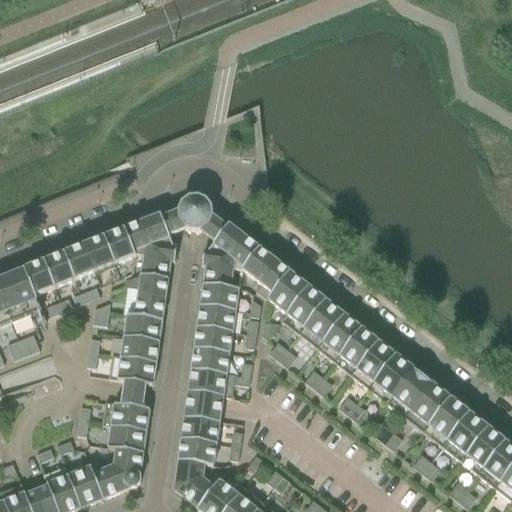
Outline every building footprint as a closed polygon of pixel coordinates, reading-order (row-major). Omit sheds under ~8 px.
[(160,219),(124,234),(134,259),(135,259),(143,260),(144,260),(145,251),(169,241),(168,239),(178,235),(185,232),(188,235),(197,236),(200,235),(206,239),(214,246),(213,247),(233,263),(232,273),(242,274),(259,253),(228,229),(226,231),(218,225),(212,220),(212,216),(209,208),(202,202),(193,201),(184,204),(178,212),(178,215),(171,218),(161,222),(160,219)] [(103,242),(114,268),(135,259),(134,259),(124,234),(103,242)] [(172,249),(169,241),(145,251),(144,260),(143,260),(140,280),(167,283),(170,265),(174,265),(176,250),(172,249)] [(94,276),(114,268),(103,242),(100,243),(87,248),(83,250),(94,276)] [(229,292),(232,273),(233,263),(213,247),(208,254),(203,254),(201,269),(205,270),(203,289),(229,292)] [(63,258),(74,284),(94,276),(83,250),(78,252),(78,251),(69,255),(63,258)] [(289,277),(259,253),(242,274),(261,289),(256,295),(267,304),(289,277)] [(54,292),(74,284),(63,258),(43,266),(54,292)] [(23,274),(40,315),(41,315),(35,300),(54,292),(43,266),(40,267),(27,272),(23,274)] [(23,274),(0,283),(0,330),(40,315),(23,274)] [(308,292),(289,277),(267,304),(286,319),(308,292)] [(161,325),(167,283),(140,280),(124,286),(126,291),(138,293),(134,320),(127,319),(126,320),(161,325)] [(238,293),(229,292),(203,289),(200,310),(234,315),(238,293)] [(95,292),(84,296),(88,306),(99,301),(95,292)] [(298,339),(325,305),(308,292),(286,319),(280,326),(298,339)] [(88,306),(84,296),(73,301),(77,310),(88,306)] [(68,303),(56,307),(60,317),(71,312),(68,303)] [(258,322),(259,310),(253,305),(251,305),(249,320),(258,322)] [(344,320),(325,305),(298,339),(317,354),(344,320)] [(60,317),(56,307),(45,312),(49,321),(60,317)] [(94,314),(93,320),(108,322),(110,308),(94,314)] [(231,336),(234,315),(200,310),(197,331),(231,336)] [(106,331),(108,322),(93,320),(92,329),(106,331)] [(158,346),(161,325),(126,320),(123,341),(158,346)] [(334,368),(361,333),(344,320),(317,354),(334,368)] [(248,325),(246,338),(255,340),(257,326),(248,325)] [(267,344),(279,329),(264,327),(262,340),(267,344)] [(228,358),(231,336),(197,331),(194,353),(228,358)] [(351,381),(378,346),(361,333),(334,368),(351,381)] [(253,353),(255,340),(246,338),(244,352),(253,353)] [(32,339),(19,344),(23,352),(36,347),(32,339)] [(155,367),(158,346),(123,341),(120,361),(112,360),(112,361),(155,367)] [(90,343),(88,357),(97,359),(99,344),(90,343)] [(23,352),(19,344),(6,349),(10,357),(23,352)] [(368,394),(395,360),(378,346),(351,381),(368,394)] [(39,355),(36,347),(23,352),(26,360),(39,355)] [(278,365),(286,354),(277,347),(268,358),(278,365)] [(26,360),(23,352),(10,357),(13,365),(26,360)] [(225,379),(228,358),(194,353),(191,374),(225,379)] [(295,361),(286,354),(278,365),(287,372),(295,361)] [(95,373),(97,359),(88,357),(86,372),(95,373)] [(387,409),(414,374),(395,360),(368,394),(387,409)] [(152,386),(155,367),(112,361),(108,383),(124,386),(122,397),(121,409),(105,407),(102,429),(145,436),(149,413),(141,412),(143,401),(145,389),(152,389),(152,386)] [(242,368),(240,381),(249,383),(251,369),(242,368)] [(220,413),(222,402),(222,401),(231,402),(233,388),(248,390),(249,383),(240,381),(234,380),(225,379),(191,374),(186,407),(181,443),(216,448),(219,425),(218,425),(220,413)] [(404,422),(431,388),(414,374),(387,409),(404,422)] [(313,393),(322,382),(313,375),(304,386),(313,393)] [(331,389),(322,382),(313,393),(322,400),(331,389)] [(422,437),(450,403),(431,388),(404,422),(422,437)] [(347,420),(356,409),(347,402),(338,413),(347,420)] [(468,417),(450,403),(422,437),(441,452),(468,417)] [(365,416),(356,409),(347,420),(356,427),(365,416)] [(80,411),(78,426),(87,427),(89,413),(80,411)] [(487,432),(468,417),(441,452),(460,467),(487,432)] [(85,441),(87,427),(78,426),(76,440),(85,441)] [(142,457),(145,436),(102,429),(102,430),(110,431),(108,452),(142,457)] [(383,448),(392,437),(383,430),(374,441),(383,448)] [(477,480),(504,446),(487,432),(460,467),(477,480)] [(233,437),(231,450),(239,451),(241,438),(233,437)] [(401,444),(392,437),(383,448),(392,455),(401,444)] [(212,470),(216,448),(181,443),(178,464),(204,468),(204,469),(212,470)] [(56,451),(59,459),(73,454),(70,445),(56,451)] [(494,493),(511,470),(511,451),(504,446),(477,480),(494,493)] [(237,465),(239,451),(231,450),(229,464),(237,465)] [(139,480),(142,457),(108,452),(107,452),(115,454),(113,470),(93,478),(90,470),(89,470),(102,503),(129,492),(136,492),(140,486),(139,480)] [(39,467),(53,462),(49,453),(36,459),(39,467)] [(421,478),(430,467),(421,460),(412,471),(421,478)] [(254,478),(263,467),(256,461),(247,472),(254,478)] [(213,491),(202,482),(204,469),(204,468),(178,464),(173,494),(197,511),(213,491)] [(439,474),(430,467),(421,478),(430,485),(439,474)] [(0,473),(0,477),(2,482),(15,477),(12,468),(0,473)] [(102,503),(89,470),(68,479),(64,471),(80,511),(102,503)] [(511,507),(511,505),(511,470),(494,493),(511,507)] [(79,511),(80,511),(64,471),(43,480),(47,490),(37,494),(25,499),(21,488),(0,496),(0,497),(5,511),(79,511)] [(273,492),(282,481),(275,475),(266,486),(273,492)] [(289,487),(282,481),(273,492),(281,498),(289,487)] [(227,511),(237,499),(218,484),(213,491),(197,511),(196,511),(227,511)] [(457,506),(466,495),(457,488),(448,499),(457,506)] [(257,511),(262,507),(242,492),(237,499),(227,511),(257,511)] [(466,511),(475,502),(466,495),(457,506),(464,511),(466,511)]
